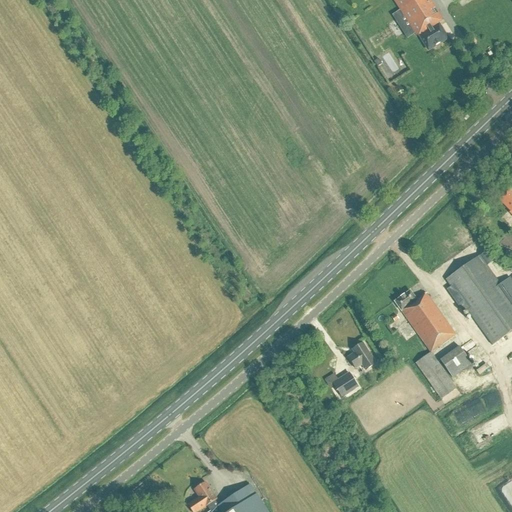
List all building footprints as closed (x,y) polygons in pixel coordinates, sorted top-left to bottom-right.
[(438,42),(440,44),(448,39),(438,24),(443,21),(429,0),(393,0),(417,37),(419,36),(429,51),(436,47),(435,44),(438,42)] [(511,194),(509,191),(499,201),(510,212),(509,213),(511,215),(511,194)] [(480,257),(446,281),(451,288),(447,291),(463,313),(467,311),(492,346),(511,331),(511,280),(510,278),(509,278),(506,281),(500,285),(480,257)] [(456,335),(428,296),(426,294),(417,301),(410,292),(394,303),(401,312),(430,353),(431,353),(456,335)] [(469,340),(465,347),(470,349),(474,343),(469,340)] [(352,351),(355,354),(348,358),(356,369),(362,365),(365,371),(376,364),(363,344),(352,351)] [(459,348),(457,350),(441,362),(445,369),(453,379),(472,365),(459,348)] [(431,353),(430,353),(415,364),(441,400),(456,389),(431,353)] [(352,374),(354,379),(363,375),(360,370),(352,374)] [(332,384),(342,399),(358,389),(349,374),(332,384)] [(217,500),(206,483),(194,491),(199,498),(188,505),(192,511),(198,511),(207,506),(210,511),(267,511),(250,486),(219,507),(215,501),(217,500)]
